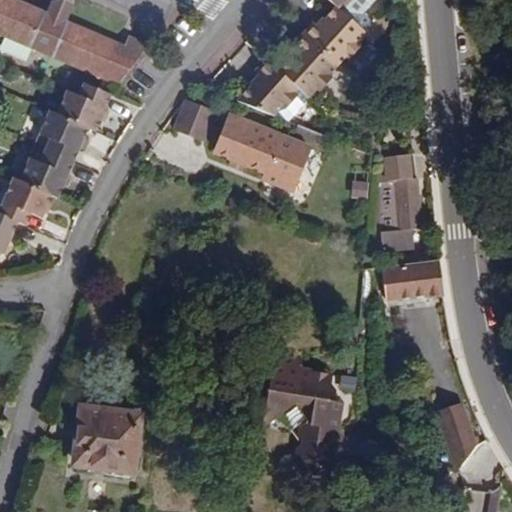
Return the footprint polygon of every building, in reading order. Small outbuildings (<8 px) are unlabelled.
[(48,14),(14,0),(0,0),(0,33),(118,85),(137,61),(122,55),(118,65),(110,61),(114,51),(117,43),(66,22),(48,14)] [(66,22),(74,2),(70,0),(64,0),(63,5),(54,1),(48,14),(66,22)] [(375,0),(330,0),(338,7),(320,27),(315,22),(292,47),(297,52),(280,71),(267,59),(256,71),(261,76),(238,102),(275,117),(283,107),(287,110),(299,96),(297,94),(301,90),(311,99),(319,91),(322,93),(334,79),(332,77),(349,58),(351,60),(363,47),(361,45),(367,38),(377,27),(362,14),(375,0)] [(374,45),(382,37),(382,27),(383,20),(377,27),(367,38),(374,45)] [(390,27),(383,20),(382,27),(382,37),(386,31),(390,27)] [(137,61),(150,45),(129,37),(125,47),(117,43),(114,51),(122,55),(137,61)] [(118,65),(122,55),(114,51),(110,61),(118,65)] [(0,253),(2,254),(17,222),(24,225),(29,212),(41,218),(51,194),(57,197),(88,128),(95,131),(111,94),(83,83),(78,96),(66,91),(57,113),(49,110),(20,180),(12,177),(0,205),(0,253)] [(202,142),(214,112),(184,100),(172,130),(202,142)] [(315,133),(320,121),(304,114),(299,126),(315,133)] [(286,184),(301,145),(229,115),(213,154),(265,175),(286,184)] [(327,137),(332,125),(320,121),(315,133),(327,137)] [(292,186),(307,148),(301,145),(286,184),(292,186)] [(421,229),(415,178),(414,179),(412,155),(384,158),(386,183),(377,185),(381,252),(407,250),(407,230),(413,230),(421,229)] [(286,184),(265,175),(263,179),(284,188),(286,184)] [(353,199),(369,201),(371,184),(356,182),(353,199)] [(442,293),(438,260),(380,268),(385,309),(411,305),(411,297),(427,295),(442,293)] [(428,303),(427,295),(411,297),(411,305),(428,303)] [(355,425),(356,376),(335,373),(334,386),(322,385),(323,372),(304,369),(304,361),(274,358),(268,415),(284,416),(300,404),(301,403),(316,405),(314,423),(306,427),(304,429),(304,436),(306,439),(306,446),(301,451),(299,464),(310,476),(323,478),(335,468),(337,453),(334,449),(334,446),(341,446),(344,444),(347,442),(344,434),(353,429),(355,425)] [(334,386),(335,373),(323,372),(322,385),(334,386)] [(314,423),(316,405),(301,403),(300,404),(314,423)] [(486,441),(478,428),(471,431),(461,404),(435,412),(456,474),(457,470),(475,448),(486,441)] [(131,471),(138,416),(81,408),(74,464),(103,467),(131,471)] [(130,479),(131,471),(103,467),(102,476),(130,479)]
